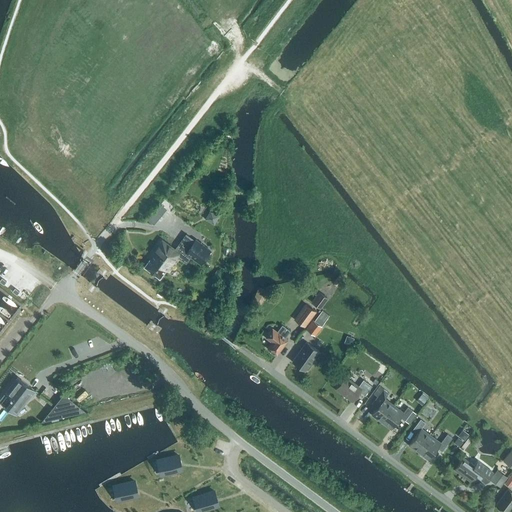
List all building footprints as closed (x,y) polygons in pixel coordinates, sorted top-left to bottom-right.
[(161,204),(148,219),(155,225),(167,209),(161,204)] [(182,245),(177,251),(160,238),(149,253),(152,256),(144,266),(159,278),(167,267),(170,269),(179,257),(186,262),(191,256),(201,264),(210,251),(195,240),(188,249),(182,245)] [(320,292),(312,303),(320,309),(328,298),(320,292)] [(257,293),(253,303),(257,305),(261,295),(257,293)] [(305,327),(316,311),(305,303),(294,318),(305,327)] [(315,335),(329,315),(322,310),(314,320),(313,320),(307,329),(315,335)] [(277,355),(288,339),(285,337),(290,330),(282,324),(277,331),(272,327),(265,337),(272,342),(267,348),(277,355)] [(305,371),(306,369),(308,370),(313,363),(311,362),(320,351),(306,341),(291,361),(305,371)] [(23,397),(31,387),(17,376),(4,393),(12,399),(7,406),(5,405),(5,406),(13,412),(13,411),(27,401),(23,397)] [(365,395),(372,386),(363,379),(358,387),(345,377),(336,388),(352,400),(359,391),(365,395)] [(388,392),(383,388),(379,386),(373,393),(377,396),(372,404),(376,407),(371,414),(381,421),(394,405),(384,397),(388,392)] [(78,405),(63,393),(41,421),(86,411),(78,405)] [(423,405),(429,397),(422,393),(417,400),(423,405)] [(416,413),(412,410),(407,407),(403,412),(394,405),(381,421),(391,429),(400,417),(408,423),(416,413)] [(418,452),(431,435),(421,428),(425,422),(420,419),(413,429),(417,432),(408,444),(418,452)] [(458,435),(464,440),(469,434),(463,430),(458,435)] [(442,451),(452,437),(447,434),(441,442),(431,435),(418,452),(428,459),(437,447),(442,451)] [(463,441),(458,438),(454,442),(459,446),(463,441)] [(157,460),(161,474),(182,469),(178,455),(157,460)] [(493,472),(487,467),(477,460),(474,465),(463,457),(454,469),(470,481),(475,474),(479,477),(479,478),(485,482),(493,472)] [(500,487),(508,477),(497,469),(490,479),(500,487)] [(114,486),(117,500),(138,495),(134,481),(114,486)] [(505,511),(506,511),(511,504),(511,491),(508,489),(496,505),(505,511)] [(214,491),(194,497),(198,511),(218,505),(214,491)]
